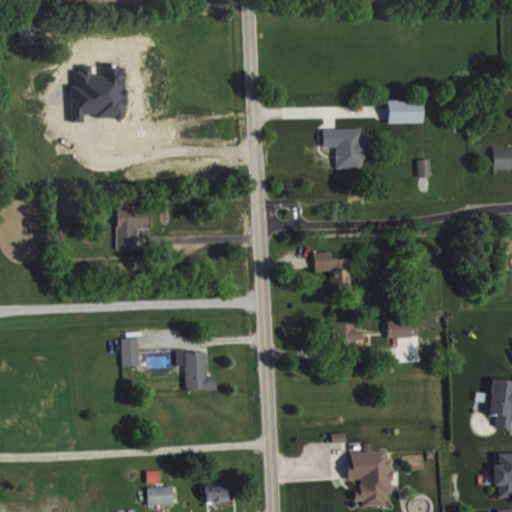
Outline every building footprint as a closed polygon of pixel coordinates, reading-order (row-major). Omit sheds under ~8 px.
[(18,42),(35,42),(35,20),(17,21),(18,42)] [(386,98),(386,109),(386,121),(420,120),(419,97),(386,98)] [(321,128),(321,145),(333,144),(334,155),(334,167),(361,166),(361,158),(362,158),(361,126),(328,127),(321,128)] [(511,145),(492,146),(492,168),(511,167),(511,145)] [(416,157),(417,175),(430,174),(429,157),(416,157)] [(147,205),(116,205),(116,248),(137,248),(137,227),(147,227),(147,205)] [(313,251),(313,270),(327,269),(328,290),(348,289),(347,268),(349,268),(348,256),(330,257),(330,250),(313,251)] [(390,340),(415,339),(414,322),(390,322),(390,340)] [(364,332),(356,332),(356,323),(338,324),(339,347),(365,346),(364,332)] [(140,339),(124,340),(125,368),(141,367),(140,339)] [(209,352),(174,353),(175,368),(188,367),(188,392),(219,391),(218,379),(210,379),(209,352)] [(511,430),(511,382),(495,380),(492,404),(489,403),(487,415),(499,417),(498,429),(511,430)] [(330,432),(330,440),(345,440),(344,431),(330,432)] [(348,451),(349,458),(345,459),(345,466),(346,477),(359,476),(359,483),(357,483),(357,487),(352,488),(353,500),(361,499),(361,504),(384,503),(384,500),(387,500),(387,490),(390,490),(389,478),(392,477),(391,467),(389,467),(389,459),(384,459),(384,449),(348,451)] [(501,499),(511,498),(511,454),(496,455),(497,465),(495,465),(496,488),(501,488),(501,499)] [(204,482),(204,499),(226,498),(225,481),(204,482)] [(171,484),(172,502),(146,504),(145,486),(171,484)]
